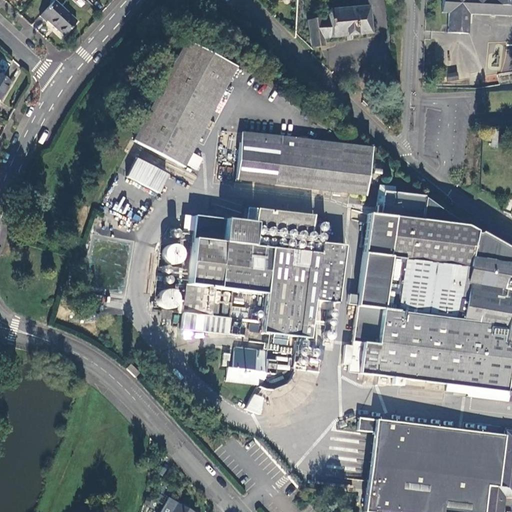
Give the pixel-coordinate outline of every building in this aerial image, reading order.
[(511,0),(440,0),(440,14),(447,14),(446,34),(466,35),(467,15),(511,18),(511,0)] [(39,17),(45,23),(47,21),(63,36),(76,22),(54,1),(39,17)] [(312,48),(324,46),(322,38),(369,34),(366,8),(327,11),(328,19),(307,21),(312,48)] [(184,41),(133,143),(183,168),(234,66),(184,41)] [(448,81),(459,79),(457,71),(447,73),(448,81)] [(0,99),(10,82),(0,76),(0,99)] [(280,130),(279,137),(341,145),(342,137),(280,130)] [(341,145),(279,137),(241,133),(235,180),(365,196),(371,149),(341,145)] [(127,177),(159,194),(170,174),(137,157),(127,177)] [(442,384),(511,392),(511,248),(507,247),(480,231),(478,233),(424,199),(424,196),(393,193),(394,187),(378,185),(374,215),(367,214),(357,295),(348,294),(347,304),(355,305),(347,372),(392,378),(391,385),(401,386),(401,384),(441,389),(442,384)] [(509,216),(511,209),(511,200),(508,199),(502,212),(509,216)] [(313,215),(256,209),(254,226),(312,233),(313,215)] [(226,335),(228,319),(210,316),(213,288),(265,294),(260,333),(309,339),(314,300),(337,303),(343,246),(320,243),(319,254),(251,246),(254,223),(194,216),(186,284),(185,284),(183,301),(179,300),(177,312),(181,313),(179,329),(226,335)] [(176,229),(178,230),(179,230),(180,230),(181,230),(182,229),(183,228),(184,227),(184,225),(183,224),(183,223),(182,222),(180,222),(179,221),(178,222),(177,222),(176,223),(175,224),(175,226),(175,227),(176,228),(176,229)] [(320,222),(321,231),(329,231),(328,222),(320,222)] [(170,235),(171,236),(172,236),(173,236),(174,236),(175,235),(176,234),(177,233),(177,231),(176,230),(175,229),(174,228),(173,228),(172,228),(171,228),(170,229),(169,230),(168,231),(168,233),(169,234),(170,235)] [(167,264),(168,264),(169,265),(171,265),(173,264),(175,264),(176,263),(177,262),(179,261),(179,260),(180,258),(181,255),(181,254),(181,253),(180,252),(180,250),(178,248),(176,247),(173,245),(170,245),(169,245),(166,246),(165,247),(164,248),(162,249),(162,252),(161,254),(161,256),(162,258),(162,260),(163,261),(166,263),(167,264)] [(161,308),(165,309),(169,308),(172,307),(174,304),(176,300),(175,296),(174,294),(171,291),(169,290),(164,289),(161,290),(158,293),(156,297),(157,304),(161,308)] [(234,296),(233,298),(233,300),(233,302),(235,304),(236,305),(237,305),(240,306),(241,305),(244,303),(244,301),(245,299),(244,297),(243,295),(241,294),(239,294),(238,294),(236,294),(235,295),(234,296)] [(266,359),(266,352),(234,348),(231,372),(264,377),(264,373),(273,375),(275,360),(266,359)] [(272,390),(284,385),(281,377),(268,382),(272,390)] [(246,410),(259,415),(265,398),(252,393),(246,410)] [(356,432),(372,434),(363,511),(501,511),(503,496),(510,497),(511,489),(511,432),(504,432),(504,436),(357,419),(356,432)] [(194,511),(178,502),(168,496),(167,498),(158,511),(194,511)]
